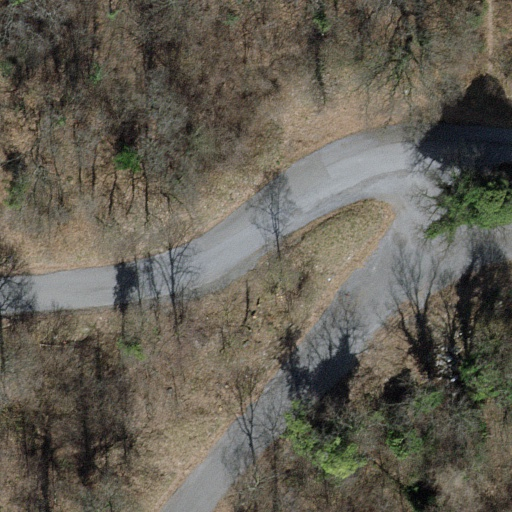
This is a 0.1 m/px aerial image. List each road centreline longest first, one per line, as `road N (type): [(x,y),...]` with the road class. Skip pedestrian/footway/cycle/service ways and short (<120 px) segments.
road 1 (unclassified): [(418,150),(308,185),(200,266),(0,292)]
road 2 (unclassified): [(418,150),(411,218),(382,282),(189,511)]
